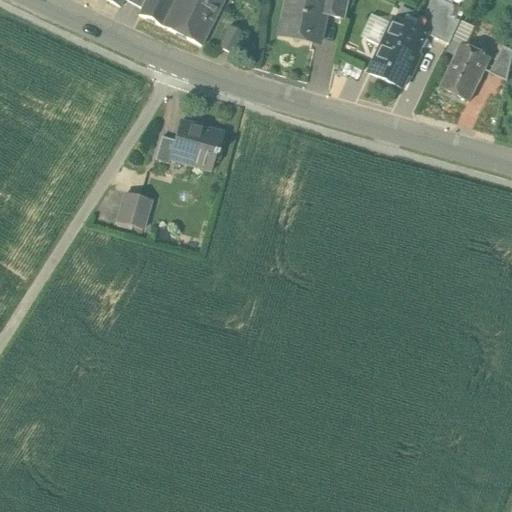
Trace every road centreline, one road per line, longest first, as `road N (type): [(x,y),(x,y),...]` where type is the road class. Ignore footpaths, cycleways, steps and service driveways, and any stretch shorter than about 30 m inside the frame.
road 1 (residential): [(179,69),(511,165)]
road 2 (residential): [(0,343),(179,69)]
road 3 (residential): [(39,0),(179,69)]
